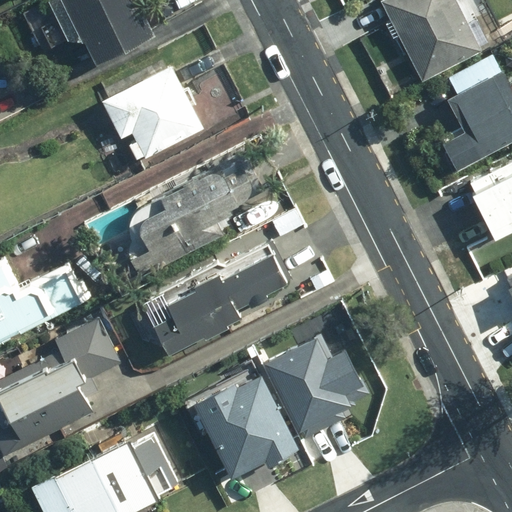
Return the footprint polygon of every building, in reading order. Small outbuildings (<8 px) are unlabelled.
[(49,0),(72,41),(80,37),(95,66),(153,34),(135,0),(49,0)] [(488,11),(482,0),(379,0),(421,85),(448,72),(482,56),(477,47),(490,41),(478,16),(488,11)] [(511,85),(497,55),(449,76),(457,92),(446,97),(461,127),(436,139),(451,169),(511,138),(511,85)] [(203,132),(172,66),(102,99),(133,165),(203,132)] [(127,242),(129,259),(137,277),(269,200),(242,152),(141,206),(131,220),(127,242)] [(511,159),(466,184),(494,237),(511,227),(511,159)] [(136,292),(164,355),(247,318),(244,310),(290,289),(265,233),(136,292)] [(0,339),(93,297),(76,260),(21,286),(7,256),(0,259),(0,339)] [(123,361),(101,316),(50,341),(56,352),(0,379),(0,412),(4,421),(0,423),(0,445),(5,456),(96,412),(81,381),(123,361)] [(319,332),(266,359),(305,434),(346,413),(343,408),(355,401),(353,397),(369,388),(348,348),(332,356),(319,332)] [(196,397),(234,470),(267,453),(270,460),(303,443),(264,368),(240,380),(238,375),(196,397)] [(129,443),(127,439),(30,485),(42,511),(140,511),(162,502),(159,496),(183,484),(157,430),(129,443)] [(0,511),(12,511),(0,487),(0,511)]
